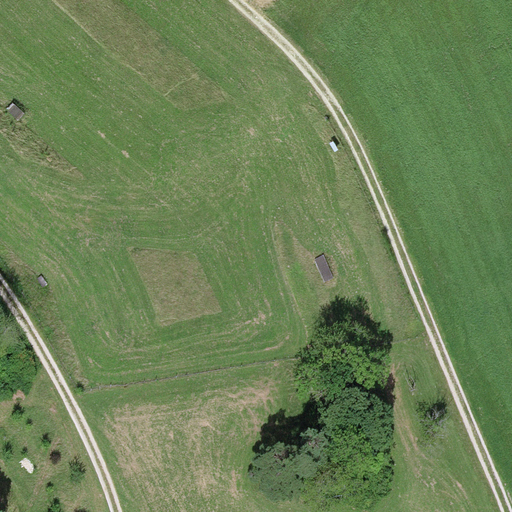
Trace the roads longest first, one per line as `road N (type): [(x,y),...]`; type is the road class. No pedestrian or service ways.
road 1 (track): [(503,511),(349,129),(286,49),(234,0)]
road 2 (track): [(0,290),(45,360),(111,511)]
